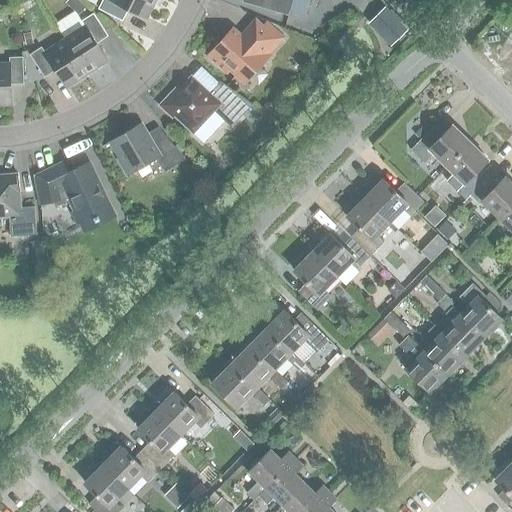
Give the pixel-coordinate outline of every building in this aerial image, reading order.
[(86,6),(79,0),(65,0),(63,3),(76,15),(86,6)] [(153,0),(102,0),(98,9),(122,20),(127,9),(145,18),(153,0)] [(260,0),(258,8),(288,16),(292,0),(260,0)] [(407,29),(385,6),(367,22),(389,46),(407,29)] [(85,27),(64,40),(86,74),(107,60),(96,43),(107,36),(93,14),(81,21),(85,27)] [(241,39),(232,31),(209,57),(225,71),(228,68),(245,82),(267,57),(266,55),(280,39),(265,26),(262,30),(255,23),(241,39)] [(23,34),(26,46),(33,44),(31,32),(23,34)] [(86,74),(64,40),(44,53),(41,48),(30,55),(44,77),(55,70),(65,87),(86,74)] [(9,66),(0,66),(0,104),(11,104),(10,85),(23,85),(22,58),(9,59),(9,66)] [(181,88),(178,86),(160,105),(172,116),(174,114),(193,132),(213,110),(230,127),(251,104),(220,82),(209,94),(191,77),(181,88)] [(422,165),(432,155),(445,168),(468,144),(451,127),(442,136),(433,127),(432,128),(426,122),(412,136),(418,142),(408,152),(422,165)] [(174,146),(160,155),(141,123),(109,143),(118,159),(117,160),(126,176),(155,158),(164,172),(185,159),(174,146)] [(468,144),(445,168),(452,175),(446,181),(465,200),(468,197),(486,179),(477,170),(486,162),(468,144)] [(65,200),(68,199),(82,228),(112,213),(88,164),(68,173),(63,162),(34,176),(40,205),(53,202),(54,207),(66,204),(65,200)] [(20,209),(17,175),(0,176),(0,217),(8,217),(10,237),(36,235),(34,207),(20,209)] [(486,179),(468,197),(478,206),(481,203),(498,220),(511,205),(511,187),(503,179),(495,188),(486,179)] [(362,199),(388,224),(401,211),(408,217),(422,203),(403,183),(394,192),(381,180),(362,199)] [(349,237),(368,258),(383,243),(376,236),(388,224),(362,199),(344,217),(357,229),(349,237)] [(511,205),(498,220),(511,233),(511,205)] [(309,253),(335,278),(348,264),(355,271),(368,258),(349,237),(340,246),(327,234),(309,253)] [(437,235),(428,244),(438,254),(447,245),(437,235)] [(44,261),(44,249),(35,249),(35,261),(44,261)] [(335,278),(309,253),(291,271),(303,283),(295,292),(315,312),(329,298),(322,291),(335,278)] [(428,292),(435,285),(426,276),(419,282),(428,292)] [(387,291),(395,299),(404,290),(396,282),(387,291)] [(467,305),(459,313),(483,337),(499,320),(493,314),(481,302),(487,297),(485,295),(473,283),(459,297),(467,305)] [(435,285),(428,292),(438,301),(445,295),(435,285)] [(487,297),(481,302),(493,314),(502,306),(488,292),(485,295),(487,297)] [(438,301),(436,303),(447,314),(453,307),(455,305),(445,295),(438,301)] [(441,332),(465,355),(483,337),(459,313),(453,307),(447,314),(443,317),(450,323),(441,332)] [(282,312),(264,330),(290,353),(291,352),(301,341),(314,354),(327,341),(299,315),(292,322),(282,312)] [(393,328),(400,322),(390,312),(383,319),(393,328)] [(400,322),(393,328),(402,338),(409,331),(400,322)] [(350,333),(341,325),(335,331),(344,340),(350,333)] [(432,342),(424,350),(448,373),(465,355),(441,332),(435,325),(425,336),(432,342)] [(272,372),(272,370),(283,360),(297,373),(304,365),(291,352),(290,353),(264,330),(247,348),(272,372)] [(409,336),(400,345),(415,360),(404,371),(428,394),(448,373),(424,350),(409,336)] [(247,348),(229,367),(255,390),(255,388),(265,378),(279,391),(286,384),(272,370),(272,372),(247,348)] [(255,390),(229,367),(211,385),(236,409),(248,396),(262,409),(269,402),(255,388),(255,390)] [(154,412),(179,436),(192,423),(199,430),(213,415),(195,397),(186,406),(173,392),(154,412)] [(409,396),(402,403),(411,412),(418,405),(409,396)] [(277,408),(269,417),(275,423),(284,415),(277,408)] [(140,452),(159,470),(174,456),(167,449),(179,436),(154,412),(137,429),(150,442),(140,452)] [(101,465),(126,490),(139,476),(146,483),(159,470),(140,452),(133,460),(120,446),(101,465)] [(260,496),(293,460),(286,453),(278,461),(268,450),(246,473),(258,485),(248,495),(255,501),(260,496)] [(281,507),(303,484),(293,474),(300,467),(293,460),(260,496),(268,505),(274,500),(281,507)] [(511,463),(495,481),(511,498),(511,463)] [(126,490),(101,465),(84,483),(97,496),(88,505),(95,511),(117,511),(121,509),(113,502),(126,490)] [(199,483),(187,495),(195,503),(207,490),(199,483)] [(303,484),(281,507),(285,511),(308,511),(327,493),(320,486),(313,494),(303,484)] [(184,498),(171,486),(163,495),(176,507),(184,498)] [(308,511),(330,511),(327,509),(335,501),(327,493),(308,511)] [(233,511),(234,511),(222,500),(215,507),(220,511),(233,511)]
